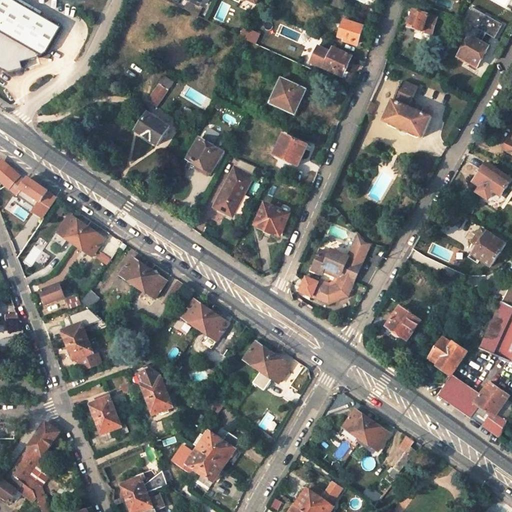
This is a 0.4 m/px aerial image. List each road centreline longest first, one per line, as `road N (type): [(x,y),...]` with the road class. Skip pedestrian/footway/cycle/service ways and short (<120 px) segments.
road 1 (primary): [(0,132),(338,353)]
road 2 (residential): [(342,347),(511,51)]
road 3 (primary): [(271,299),(0,118)]
road 4 (residential): [(271,299),(376,69),(397,0)]
road 5 (primary): [(338,353),(511,474)]
road 6 (primary): [(511,465),(342,347)]
road 7 (unclassified): [(0,228),(68,403)]
road 8 (unclassified): [(247,511),(338,353)]
